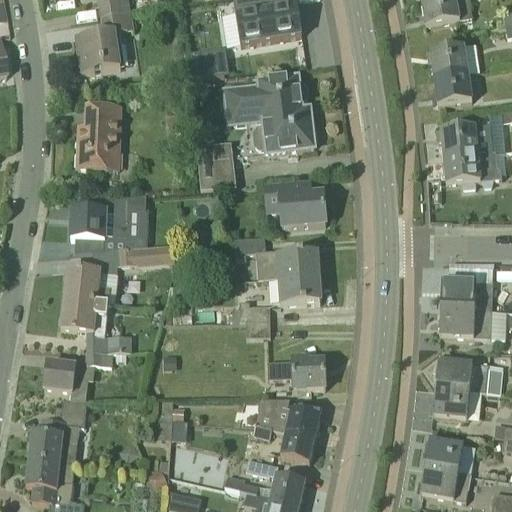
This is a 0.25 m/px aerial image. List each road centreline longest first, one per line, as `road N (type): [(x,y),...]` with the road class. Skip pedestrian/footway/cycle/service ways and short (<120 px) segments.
road 1 (residential): [(0,415),(35,187),(42,82),(26,0)]
road 2 (tertiary): [(355,511),(375,406),(387,253)]
road 3 (tertiary): [(387,253),(355,0)]
road 4 (residential): [(511,255),(387,253)]
